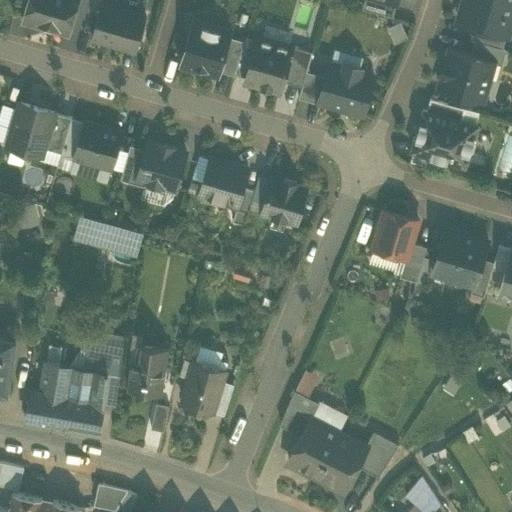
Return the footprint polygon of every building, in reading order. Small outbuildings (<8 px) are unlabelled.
[(29,0),(24,16),(69,29),(73,13),(76,0),(29,0)] [(76,0),(73,13),(85,16),(87,10),(89,0),(76,0)] [(89,0),(87,10),(98,13),(101,1),(101,0),(89,0)] [(364,0),(362,6),(393,15),(397,1),(392,0),(364,0)] [(474,26),(498,33),(498,32),(503,16),(504,16),(505,15),(511,16),(511,12),(511,0),(464,0),(459,21),(474,26)] [(91,36),(136,49),(146,14),(101,1),(98,13),(91,36)] [(225,28),(225,27),(221,25),(216,23),(212,21),(208,20),(204,20),(200,20),(194,19),(181,62),(194,66),(197,64),(204,66),(206,69),(218,73),(219,69),(229,34),(230,29),(225,28)] [(471,37),(475,39),(502,47),(506,34),(498,32),(498,33),(474,26),(471,37)] [(219,69),(234,73),(244,39),(229,34),(219,69)] [(245,81),(280,91),(283,79),(293,45),(258,34),(245,81)] [(502,47),(475,39),(471,53),(489,58),(489,59),(502,63),(506,48),(502,47)] [(283,79),(302,85),(306,69),(312,50),(293,45),(283,79)] [(439,86),(483,99),(490,75),(485,74),(489,59),(489,58),(471,53),(450,47),(439,86)] [(319,100),(363,113),(374,74),(359,70),(360,66),(345,61),(344,65),(342,71),(328,67),(326,75),(318,100),(319,100)] [(329,61),(328,67),(342,71),(344,65),(329,61)] [(299,96),(318,102),(319,100),(318,100),(326,75),(306,69),(302,85),(299,96)] [(426,109),(461,119),(464,106),(430,96),(426,109)] [(8,144),(41,153),(43,146),(53,111),(20,101),(8,144)] [(411,149),(465,164),(469,151),(473,148),(475,141),(473,136),(477,123),(461,119),(426,109),(423,108),(411,149)] [(43,146),(62,151),(63,145),(72,116),(53,111),(43,146)] [(63,145),(76,149),(85,120),(72,116),(63,145)] [(75,155),(111,166),(121,131),(85,120),(76,149),(75,155)] [(164,184),(176,187),(186,151),(175,147),(175,146),(157,141),(157,142),(148,140),(145,148),(137,176),(146,179),(145,180),(164,185),(164,184)] [(120,178),(144,185),(145,180),(146,179),(137,176),(145,148),(130,143),(120,178)] [(237,204),(243,185),(248,167),(210,156),(199,193),(202,194),(205,199),(214,201),(219,199),(237,204)] [(260,211),(270,176),(259,173),(255,188),(249,208),(260,211)] [(260,211),(298,222),(308,187),(296,184),(297,181),(283,177),(283,180),(270,176),(260,211)] [(233,220),(245,223),(249,208),(255,188),(243,185),(237,204),(233,220)] [(405,256),(406,256),(411,241),(418,218),(385,208),(374,246),(405,256)] [(77,235),(137,253),(141,231),(108,222),(80,214),(77,235)] [(473,284),(474,284),(482,257),(488,238),(446,225),(432,271),(473,284)] [(400,275),(416,280),(426,245),(411,241),(406,256),(405,256),(400,275)] [(492,266),(505,270),(511,247),(499,244),(494,260),(492,266)] [(511,246),(511,247),(505,270),(499,288),(501,288),(504,291),(507,294),(511,296),(511,246)] [(471,291),(483,294),(492,266),(494,260),(482,257),(474,284),(473,284),(471,291)] [(0,390),(6,391),(7,385),(15,338),(0,335),(0,390)] [(128,358),(134,359),(139,359),(142,343),(142,338),(132,337),(128,358)] [(58,359),(60,343),(48,341),(45,357),(58,359)] [(168,347),(142,343),(139,359),(134,359),(129,388),(159,392),(161,382),(162,382),(164,370),(168,347)] [(85,367),(93,369),(108,372),(119,374),(122,354),(88,347),(85,367)] [(182,401),(212,409),(221,382),(226,367),(195,358),(182,401)] [(25,419),(48,423),(60,362),(46,360),(41,389),(31,387),(25,419)] [(73,365),(60,362),(48,423),(70,428),(76,396),(68,394),(73,365)] [(85,367),(73,365),(68,394),(76,396),(89,398),(93,369),(85,367)] [(306,391),(315,371),(302,365),(293,385),(306,391)] [(89,398),(76,396),(70,428),(99,433),(104,400),(108,372),(93,369),(89,398)] [(104,400),(115,403),(119,374),(108,372),(104,400)] [(212,409),(224,413),(233,385),(221,382),(212,409)] [(280,421),(301,432),(310,415),(312,416),(319,401),(294,388),(280,421)] [(511,409),(511,391),(503,399),(511,409)] [(151,427),(163,430),(169,405),(156,402),(151,427)] [(304,466),(316,473),(339,430),(312,416),(310,415),(301,432),(288,457),(289,461),(301,467),(304,466)] [(358,462),(379,473),(399,443),(374,429),(366,444),(367,445),(358,462)] [(366,444),(339,430),(316,473),(329,479),(330,482),(342,488),(345,487),(358,462),(367,445),(366,444)] [(23,466),(2,462),(0,470),(0,484),(19,489),(23,466)] [(94,505),(115,509),(128,489),(99,482),(94,505)] [(418,499),(426,505),(434,495),(419,484),(412,493),(418,499)] [(115,509),(119,511),(127,511),(138,495),(128,489),(115,509)] [(80,511),(82,506),(53,499),(52,505),(41,503),(42,497),(13,491),(10,505),(9,505),(7,511),(80,511)] [(430,511),(432,510),(440,500),(434,495),(426,505),(419,511),(430,511)] [(53,499),(42,497),(41,503),(52,505),(53,499)] [(408,511),(419,511),(426,505),(418,499),(408,511)]
